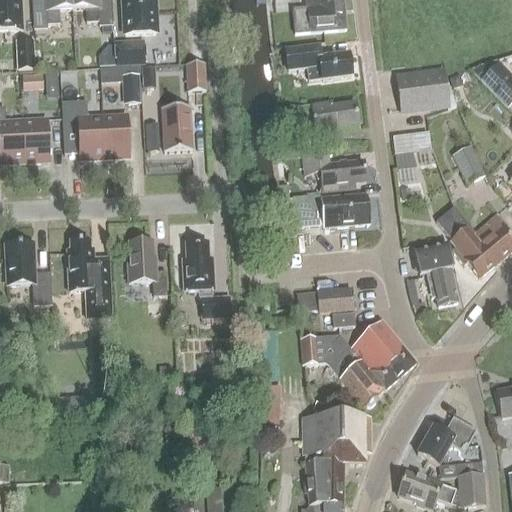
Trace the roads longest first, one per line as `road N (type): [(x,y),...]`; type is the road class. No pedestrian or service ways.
road 1 (residential): [(359,0),(394,263)]
road 2 (residential): [(0,204),(212,198)]
road 3 (tertiary): [(365,511),(400,426),(445,364)]
road 4 (unclassified): [(496,511),(489,450),(467,378),(445,364)]
road 5 (residential): [(445,364),(408,335),(394,263)]
